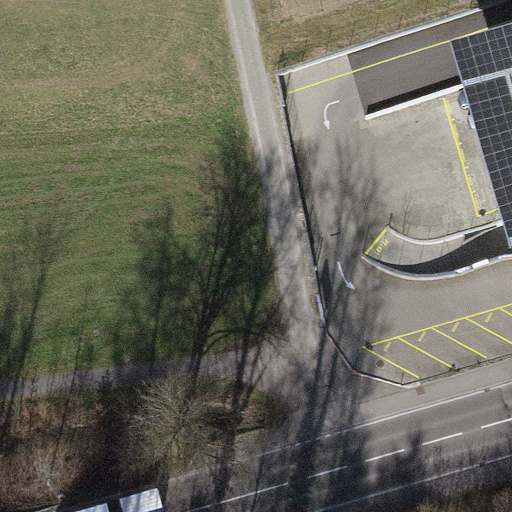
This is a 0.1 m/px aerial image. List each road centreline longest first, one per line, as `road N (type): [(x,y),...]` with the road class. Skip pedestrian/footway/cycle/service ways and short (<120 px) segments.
road 1 (track): [(349,478),(311,359),(238,0)]
road 2 (track): [(311,359),(0,396)]
road 3 (secondary): [(511,430),(225,511)]
